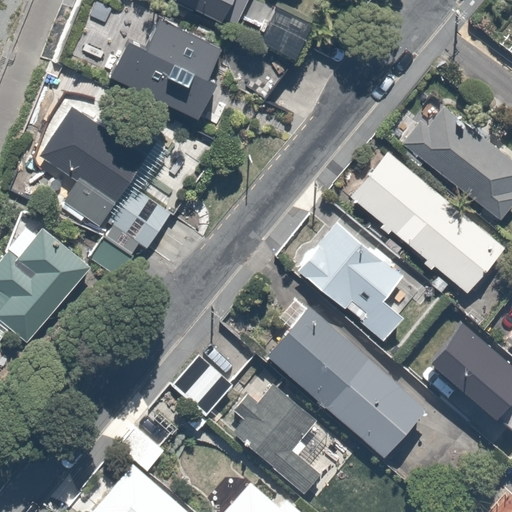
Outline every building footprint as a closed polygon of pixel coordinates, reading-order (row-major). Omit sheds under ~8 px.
[(178,0),(236,29),(250,0),(178,0)] [(133,31),(116,74),(208,129),(228,89),(212,53),(219,31),(177,10),(164,34),(153,28),(150,38),(133,31)] [(32,154),(44,171),(114,216),(168,142),(97,96),(60,90),(43,119),(32,154)] [(511,146),(498,138),(507,124),(492,114),(483,128),(442,101),(427,125),(415,117),(398,143),(505,212),(511,200),(511,146)] [(386,146),(350,195),(379,216),(374,223),(387,233),(392,226),(425,251),(420,259),(432,268),(438,260),(471,285),(507,236),(386,146)] [(0,317),(22,337),(86,263),(37,221),(17,210),(3,244),(0,247),(0,317)] [(338,215),(296,266),(385,338),(407,310),(393,299),(413,275),(338,215)] [(471,315),(450,299),(437,316),(457,332),(471,315)] [(313,301),(270,353),(386,450),(429,399),(313,301)] [(230,375),(194,348),(168,383),(203,410),(230,375)] [(511,367),(493,387),(511,404),(511,367)] [(275,377),(229,433),(303,495),(324,470),(291,442),(316,411),(275,377)] [(134,417),(119,438),(145,456),(160,435),(134,417)] [(193,511),(132,459),(90,507),(95,511),(193,511)] [(401,478),(384,462),(370,477),(387,493),(401,478)] [(294,511),(255,475),(219,511),(294,511)]
